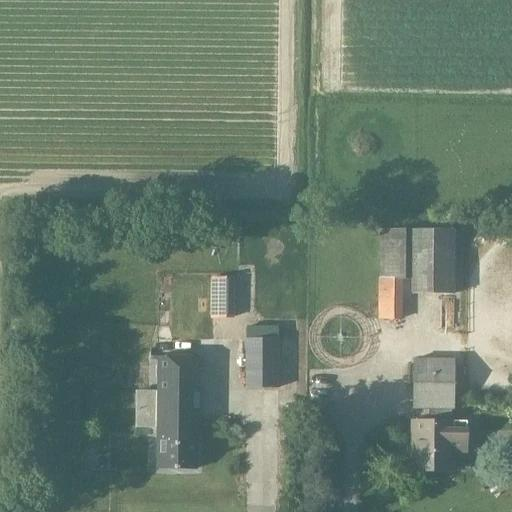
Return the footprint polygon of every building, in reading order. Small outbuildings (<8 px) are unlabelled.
[(462,230),(452,230),(377,230),(377,321),(400,321),(400,282),(411,280),(411,294),(462,295),(462,230)] [(233,319),(233,278),(210,277),(209,319),(233,319)] [(278,389),(278,339),(244,339),(244,389),(278,389)] [(196,469),(197,357),(157,357),(156,469),(196,469)] [(450,410),(452,410),(452,361),(412,360),(412,410),(431,410),(431,423),(412,422),(411,472),(451,473),(451,445),(465,445),(465,423),(449,423),(450,410)]
